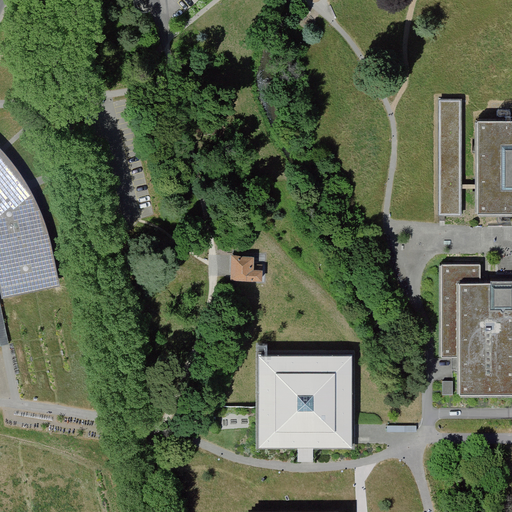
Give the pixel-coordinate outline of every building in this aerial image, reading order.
[(462,99),(438,99),(438,216),(463,216),(463,188),(477,188),(477,184),(462,184),(462,99)] [(480,263),(442,263),(441,357),(459,357),(459,371),(459,393),(511,393),(511,119),(477,120),(477,184),(477,188),(477,213),(511,212),(511,280),(481,281),(480,263)] [(0,143),(0,272),(4,295),(61,282),(59,267),(56,245),(47,214),(32,184),(13,157),(5,149),(0,143)] [(232,254),(231,278),(263,278),(263,263),(255,263),(256,254),(232,254)] [(0,339),(1,345),(5,345),(10,343),(0,293),(0,339)] [(354,353),(258,352),(257,448),(298,448),(313,448),(354,448),(354,353)] [(443,380),(443,394),(455,394),(454,380),(443,380)] [(313,448),(298,448),(298,461),(313,461),(313,448)]
